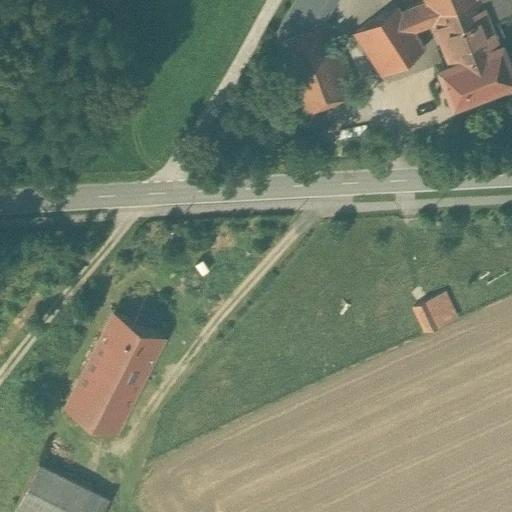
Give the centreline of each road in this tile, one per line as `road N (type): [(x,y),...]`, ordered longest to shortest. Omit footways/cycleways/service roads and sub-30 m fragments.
road 1 (tertiary): [(155,194),(511,174)]
road 2 (residential): [(155,194),(275,0)]
road 3 (tertiary): [(0,204),(155,194)]
